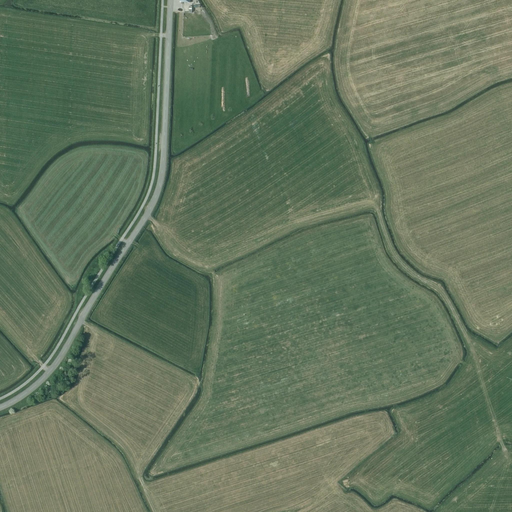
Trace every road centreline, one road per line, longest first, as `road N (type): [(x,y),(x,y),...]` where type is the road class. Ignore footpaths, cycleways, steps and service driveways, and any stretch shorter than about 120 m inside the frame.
road 1 (secondary): [(0,407),(50,373),(154,199),(170,0)]
road 2 (track): [(147,214),(181,253),(205,263),(324,216),(375,208),(391,251),(443,295),(475,355)]
